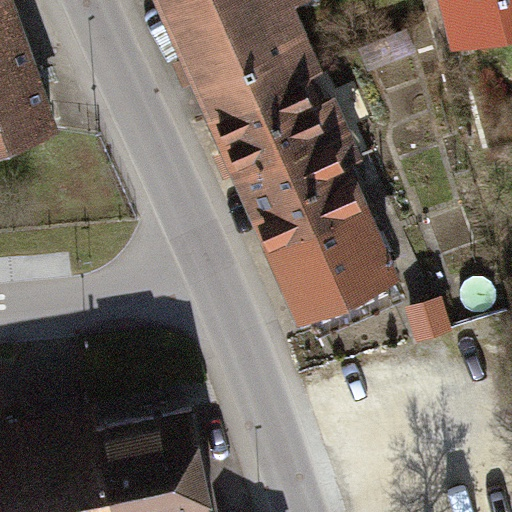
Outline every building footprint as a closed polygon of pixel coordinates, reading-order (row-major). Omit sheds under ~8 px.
[(0,0),(0,82),(34,71),(10,0),(0,0)] [(162,0),(184,50),(282,10),(305,0),(162,0)] [(511,0),(438,0),(446,36),(511,22),(511,0)] [(385,247),(282,10),(184,50),(287,289),(385,247)] [(34,71),(0,82),(0,147),(54,130),(34,71)] [(219,511),(195,402),(93,424),(88,400),(0,419),(0,511),(219,511)]
